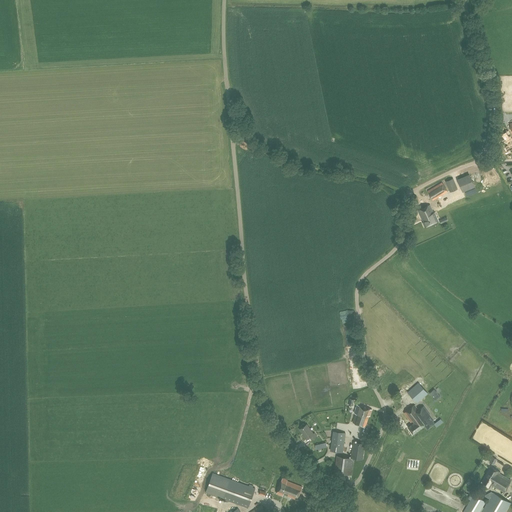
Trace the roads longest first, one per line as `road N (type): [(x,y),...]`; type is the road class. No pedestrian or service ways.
road 1 (unclassified): [(329,499),(261,388),(245,287),(224,0)]
road 2 (unclassified): [(329,499),(359,480),(386,418),(365,364),(359,284),(404,237),(408,194),(477,163)]
road 3 (unclassified): [(488,149),(491,104),(465,0)]
